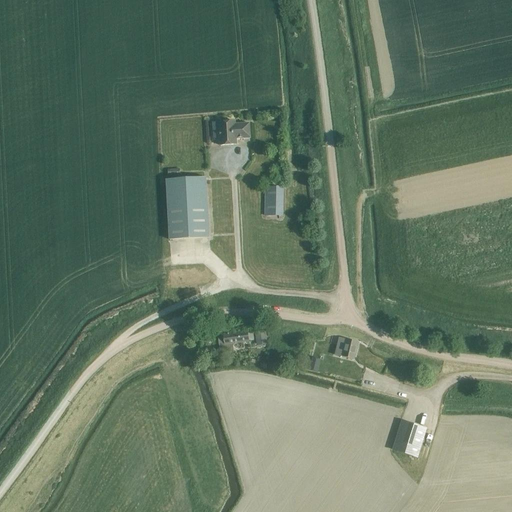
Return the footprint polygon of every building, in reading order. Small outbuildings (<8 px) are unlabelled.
[(235,122),(213,123),(214,130),(219,130),(220,146),(237,145),(237,139),(250,138),(250,124),(235,125),(235,122)] [(206,178),(166,180),(169,240),(209,238),(209,235),(206,178)] [(265,216),(283,216),(283,188),(266,187),(265,216)] [(224,339),(218,339),(220,353),(234,351),(233,344),(249,342),(254,341),(253,333),(248,333),(248,332),(223,335),(224,339)] [(266,332),(256,334),(257,343),(267,341),(266,332)] [(213,335),(200,336),(201,343),(214,342),(213,335)] [(340,338),(335,355),(353,360),(358,343),(340,338)] [(371,354),(365,366),(373,370),(379,357),(371,354)] [(393,450),(418,458),(427,429),(402,421),(393,450)]
